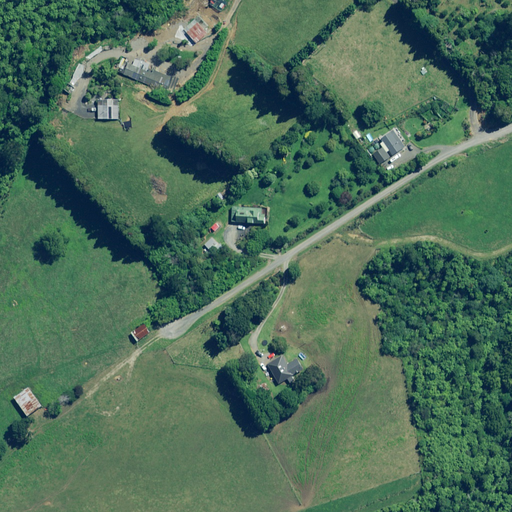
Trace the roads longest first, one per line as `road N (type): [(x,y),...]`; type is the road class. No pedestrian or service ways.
road 1 (unclassified): [(175,329),(443,163),(511,136)]
road 2 (track): [(0,458),(175,329)]
